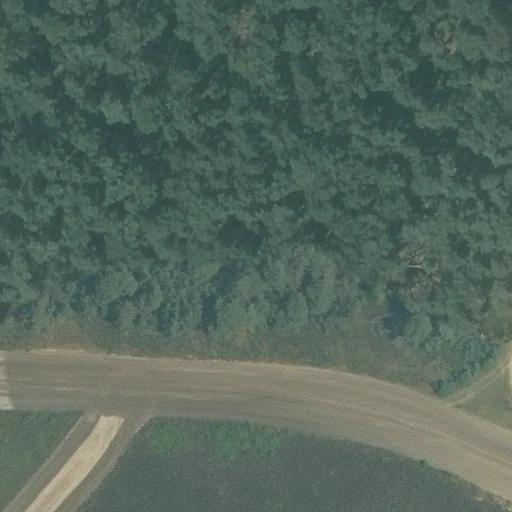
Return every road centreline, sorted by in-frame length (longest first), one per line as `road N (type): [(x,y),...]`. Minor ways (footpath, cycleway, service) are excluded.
road 1 (track): [(0,381),(138,385),(377,410),(511,465)]
road 2 (track): [(138,385),(31,511)]
